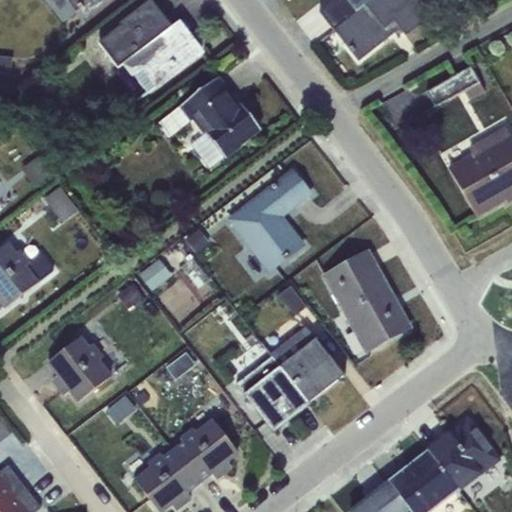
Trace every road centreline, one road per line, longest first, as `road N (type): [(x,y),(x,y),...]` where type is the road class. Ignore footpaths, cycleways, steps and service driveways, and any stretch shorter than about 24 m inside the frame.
road 1 (residential): [(490,333),(264,511)]
road 2 (residential): [(490,333),(333,113)]
road 3 (residential): [(511,9),(333,113)]
road 4 (residential): [(117,511),(12,381)]
road 5 (residential): [(333,113),(242,0)]
